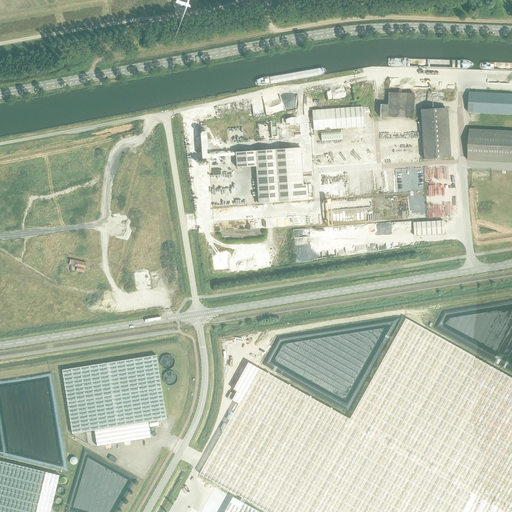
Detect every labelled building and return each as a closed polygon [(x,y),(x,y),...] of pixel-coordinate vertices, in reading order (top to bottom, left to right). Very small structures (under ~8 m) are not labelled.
[(468,112),(511,114),(511,94),(469,92),(468,112)] [(417,100),(417,94),(389,93),(389,105),(380,105),(380,117),(413,118),(414,100),(417,100)] [(364,127),(362,107),(312,110),(314,130),(364,127)] [(421,109),(424,159),(449,158),(445,108),(421,109)] [(292,135),(301,135),(300,129),(297,129),(297,125),(292,125),(292,135)] [(511,162),(511,131),(469,130),(468,160),(511,162)] [(236,167),(256,166),(258,203),(308,200),(307,185),(303,185),(301,148),(235,152),(236,167)] [(335,211),(348,209),(346,199),(332,201),(332,198),(328,199),(329,202),(333,202),(335,211)] [(106,234),(112,206),(101,204),(96,232),(106,234)] [(413,222),(414,236),(444,234),(443,221),(413,222)] [(118,235),(113,262),(119,263),(124,236),(118,235)] [(74,270),(87,272),(88,262),(71,259),(71,265),(75,266),(74,270)] [(239,404),(200,474),(268,511),(511,511),(511,374),(407,316),(350,419),(258,368),(239,404)] [(97,446),(151,438),(148,422),(166,419),(156,355),(62,370),(72,434),(94,430),(97,446)] [(162,359),(161,362),(162,365),(164,367),(166,369),(169,369),(172,368),(174,366),(175,363),(175,361),(175,358),(173,356),(171,355),(168,355),(165,355),(163,357),(162,359)] [(164,375),(163,377),(164,380),(166,383),(168,384),(171,385),(174,384),(176,382),(178,379),(178,376),(177,374),(175,372),(173,371),(170,370),(167,371),(165,373),(164,375)] [(0,511),(50,511),(51,511),(59,475),(0,460),(0,511)] [(61,479),(61,480),(61,482),(62,483),(64,484),(65,484),(67,484),(68,483),(69,481),(69,480),(68,478),(67,477),(66,476),(65,476),(63,477),(62,478),(61,479)] [(59,489),(58,490),(59,492),(60,493),(61,494),(63,494),(64,494),(66,493),(66,491),(66,490),(66,488),(65,487),(64,487),(62,486),(61,487),(59,488),(59,489)] [(259,511),(215,487),(208,499),(201,511),(259,511)] [(56,500),(56,501),(56,503),(57,504),(59,505),(60,505),(62,505),(63,504),(64,502),(64,501),(63,499),(62,498),(61,497),(59,497),(58,498),(57,499),(56,500)]
